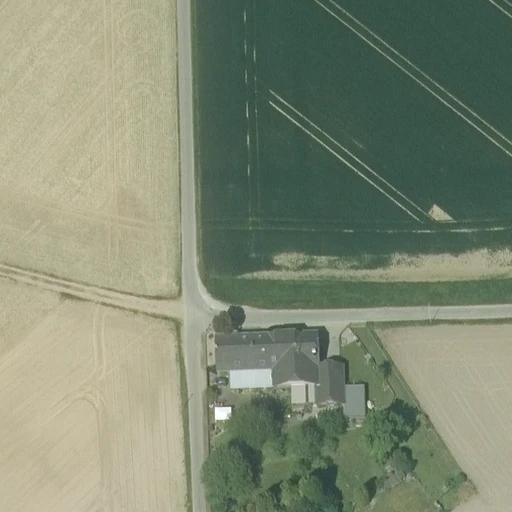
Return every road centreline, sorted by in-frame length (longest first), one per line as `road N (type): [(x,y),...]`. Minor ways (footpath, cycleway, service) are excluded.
road 1 (residential): [(192,318),(511,312)]
road 2 (unclassified): [(192,318),(183,0)]
road 3 (track): [(0,271),(192,318)]
road 4 (unclassified): [(200,511),(192,318)]
